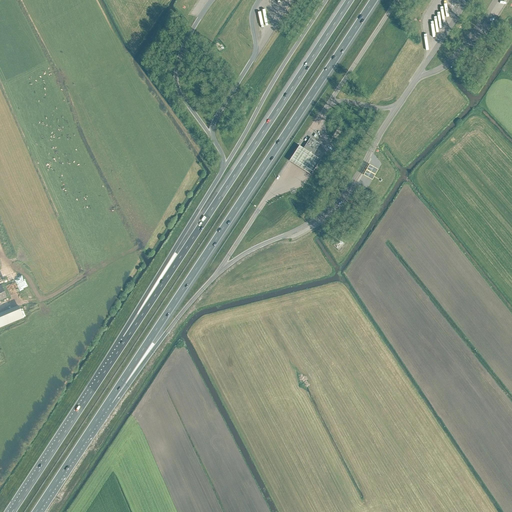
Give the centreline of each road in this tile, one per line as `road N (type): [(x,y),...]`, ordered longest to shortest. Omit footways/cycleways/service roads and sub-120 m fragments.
road 1 (motorway): [(100,413),(373,0)]
road 2 (motorway): [(349,0),(117,351)]
road 3 (motorway): [(225,165),(117,351)]
road 4 (motorway): [(117,351),(12,511)]
road 5 (motorway): [(100,413),(221,268)]
